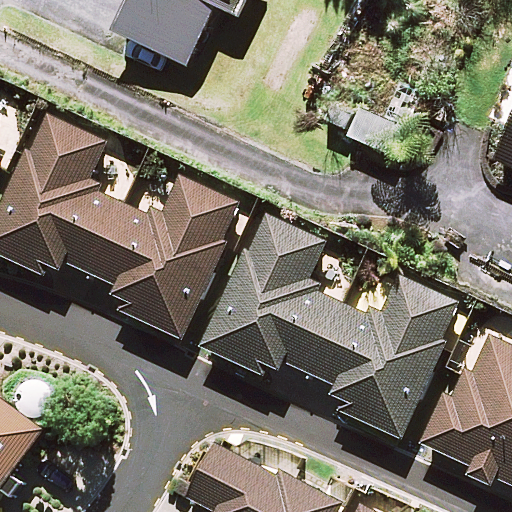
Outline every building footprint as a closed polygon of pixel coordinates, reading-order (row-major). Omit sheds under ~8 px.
[(137,0),(121,34),(191,68),(220,8),(241,18),(249,0),(137,0)] [(403,83),(387,119),(363,109),(350,139),(399,160),(410,134),(427,94),(403,83)] [(227,241),(243,205),(185,178),(170,213),(155,207),(151,215),(106,195),(110,187),(95,181),(111,144),(48,116),(16,187),(6,183),(0,195),(0,210),(5,212),(0,222),(0,255),(49,277),(52,269),(62,274),(67,263),(121,287),(116,298),(128,304),(124,312),(134,317),(187,341),(232,243),(227,241)] [(511,133),(500,162),(511,167),(511,133)] [(330,245),(269,215),(206,348),(277,381),(286,361),(344,389),(335,407),(405,440),(468,308),(403,278),(382,323),(309,288),(330,245)] [(467,385),(458,380),(437,423),(427,443),(472,465),(465,478),(496,493),(503,480),(511,484),(511,338),(510,337),(494,329),(467,385)] [(0,494),(46,431),(0,397),(0,494)] [(342,511),(344,509),(219,447),(193,499),(217,511),(342,511)]
